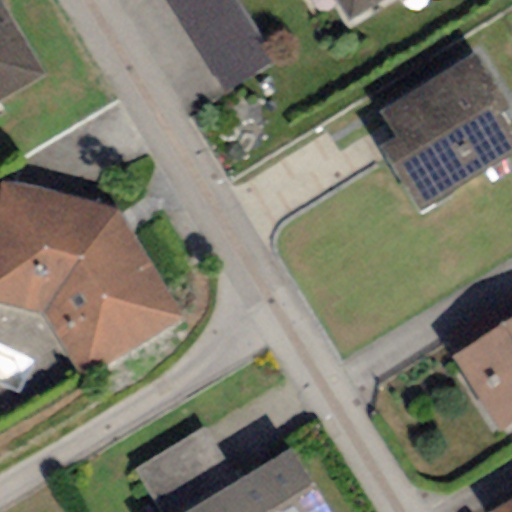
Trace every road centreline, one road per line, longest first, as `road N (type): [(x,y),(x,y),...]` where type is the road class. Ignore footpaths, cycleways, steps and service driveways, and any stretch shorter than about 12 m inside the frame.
road 1 (residential): [(282,321),(87,0)]
road 2 (residential): [(0,494),(282,321)]
road 3 (residential): [(399,511),(282,321)]
